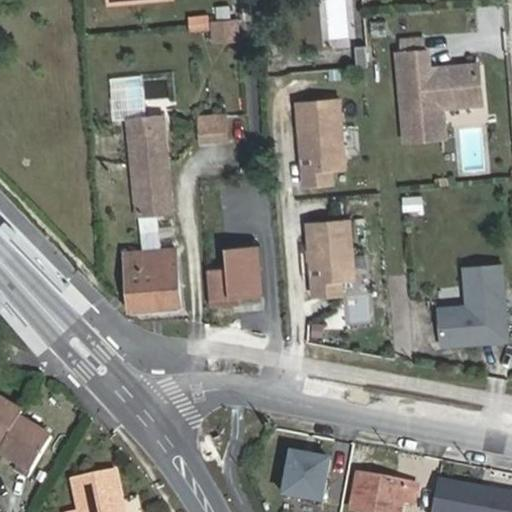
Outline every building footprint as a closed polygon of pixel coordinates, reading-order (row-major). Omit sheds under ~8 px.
[(209,14),(189,15),(190,31),(210,30),(209,14)] [(238,20),(213,23),(214,43),(240,40),(238,20)] [(432,49),(402,52),(409,139),(448,136),(445,105),(485,102),(482,64),(454,66),(450,71),(442,71),(437,67),(433,68),(432,49)] [(341,99),(298,103),(302,145),(307,144),(308,152),(303,157),(306,185),(334,183),(333,169),(347,168),(341,99)] [(127,123),(128,138),(161,135),(160,120),(127,123)] [(223,121),(197,123),(198,139),(224,137),(223,121)] [(128,138),(132,179),(165,177),(161,135),(128,138)] [(126,253),(131,312),(180,309),(175,249),(161,251),(158,216),(168,216),(165,177),(132,179),(138,252),(126,253)] [(424,196),(403,196),(403,212),(424,212),(424,196)] [(351,220),(309,223),(315,296),(344,294),(343,279),(356,278),(351,220)] [(208,268),(212,305),(242,303),(241,295),(263,293),(259,243),(226,246),(228,266),(208,268)] [(439,308),(441,346),(471,344),(475,340),(491,338),(490,342),(508,341),(502,265),(464,268),(467,305),(439,308)] [(37,471),(59,432),(27,413),(30,407),(0,390),(0,436),(10,442),(7,448),(25,458),(22,463),(37,471)] [(284,492),(321,501),(333,461),(295,450),(284,492)] [(415,499),(418,479),(359,469),(352,506),(386,511),(399,511),(402,497),(415,499)] [(121,511),(112,470),(72,479),(79,511),(121,511)] [(511,511),(511,491),(440,479),(431,511),(511,511)]
